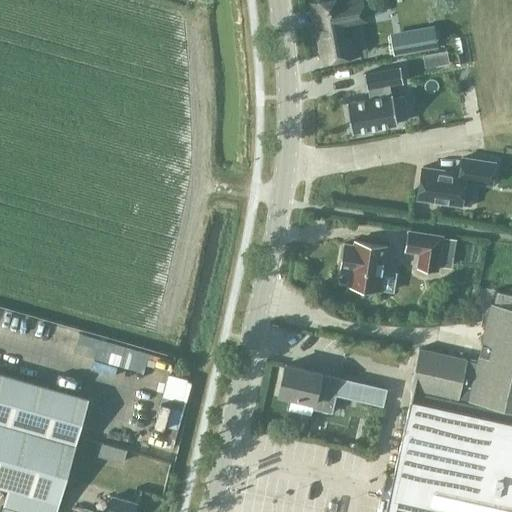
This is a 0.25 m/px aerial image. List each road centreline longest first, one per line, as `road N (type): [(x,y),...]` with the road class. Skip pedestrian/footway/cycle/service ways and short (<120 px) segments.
road 1 (tertiary): [(208,511),(281,202),(287,137),(276,0)]
road 2 (unknown): [(345,511),(349,491),(341,480),(226,443)]
